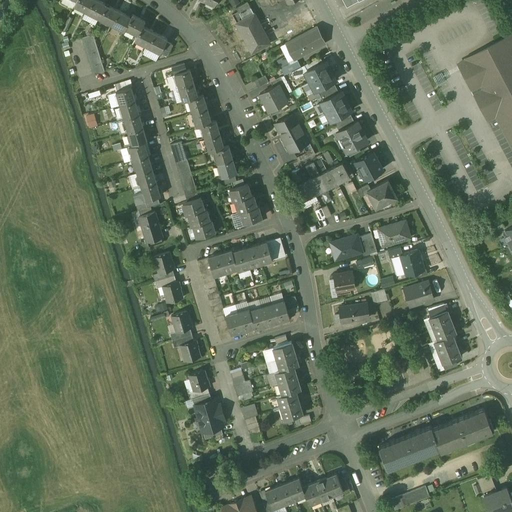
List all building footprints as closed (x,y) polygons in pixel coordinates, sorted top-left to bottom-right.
[(92,0),(76,0),(74,5),(87,11),(92,0)] [(100,0),(92,0),(87,11),(99,18),(106,3),(100,0)] [(248,0),(236,6),(239,11),(239,12),(251,6),(248,0)] [(119,10),(106,3),(99,18),(112,24),(119,10)] [(251,6),(239,12),(239,11),(233,14),(237,22),(255,13),(251,6)] [(131,16),(119,10),(112,24),(124,30),(126,28),(125,28),(131,16)] [(145,20),(133,13),(131,16),(125,28),(126,28),(138,34),(142,25),(143,25),(145,20)] [(255,13),(237,22),(252,51),(270,42),(255,13)] [(143,25),(142,25),(138,34),(135,39),(148,46),(155,32),(143,25)] [(317,26),(286,42),(294,58),(325,42),(317,26)] [(168,38),(155,32),(148,46),(160,52),(166,41),(168,38)] [(93,34),(82,37),(84,43),(95,40),(93,34)] [(511,36),(511,34),(465,58),(470,67),(496,116),(511,146),(511,36)] [(95,40),(84,43),(86,49),(97,46),(95,40)] [(166,41),(160,52),(167,56),(173,45),(166,41)] [(97,46),(86,49),(88,56),(99,52),(97,46)] [(99,52),(88,56),(90,62),(101,58),(99,52)] [(320,55),(305,63),(307,69),(323,61),(320,55)] [(101,58),(90,62),(91,68),(103,64),(101,58)] [(307,69),(305,71),(310,80),(331,69),(326,59),(323,61),(307,69)] [(298,60),(290,63),(290,62),(287,63),(291,70),(301,65),(298,60)] [(287,63),(272,71),(275,78),(281,75),(291,70),(287,63)] [(103,64),(91,68),(93,74),(105,71),(103,64)] [(496,116),(470,67),(463,70),(473,89),(472,89),(488,120),(496,116)] [(190,69),(175,73),(179,87),(194,82),(190,69)] [(331,69),(310,80),(315,90),(317,89),(333,80),(336,79),(331,69)] [(265,74),(255,80),(258,87),(269,81),(265,74)] [(275,78),(271,81),(274,86),(279,83),(279,84),(284,81),(281,75),(275,78)] [(333,80),(317,89),(320,94),(336,86),(333,80)] [(194,82),(179,87),(183,101),(188,99),(198,96),(194,82)] [(274,86),(260,93),(269,110),(279,104),(288,100),(279,84),(279,83),(274,86)] [(131,86),(116,91),(120,104),(135,100),(131,86)] [(336,86),(320,94),(323,99),(339,91),(336,86)] [(323,99),(320,101),(326,110),(347,99),(342,89),(339,91),(323,99)] [(203,94),(198,96),(188,99),(192,112),(207,108),(203,94)] [(347,99),(326,110),(331,120),(349,110),(352,109),(347,99)] [(135,100),(120,104),(124,118),(139,113),(135,100)] [(279,104),(269,110),(272,115),(282,110),(279,104)] [(207,108),(192,112),(196,126),(201,124),(211,121),(212,121),(207,108)] [(349,110),(333,119),(336,124),(352,116),(349,110)] [(88,128),(97,125),(93,113),(84,115),(88,128)] [(139,113),(124,118),(128,131),(143,127),(139,113)] [(309,141),(294,113),(275,123),(290,151),(293,150),(304,144),(309,141)] [(352,116),(336,124),(339,129),(355,121),(352,116)] [(216,119),(212,121),(211,121),(201,124),(205,138),(220,133),(216,119)] [(339,129),(336,131),(341,140),(365,128),(363,124),(361,126),(357,120),(355,121),(339,129)] [(143,127),(128,131),(132,145),(145,141),(148,140),(143,127)] [(365,128),(341,140),(346,150),(347,150),(358,144),(368,139),(363,131),(366,129),(365,128)] [(220,133),(205,138),(209,151),(214,150),(224,146),(220,133)] [(182,140),(170,143),(172,149),(183,146),(182,140)] [(145,141),(132,145),(129,145),(133,159),(149,154),(145,141)] [(307,150),(304,144),(293,150),(299,160),(316,153),(312,147),(307,150)] [(358,144),(347,150),(350,155),(361,150),(358,144)] [(229,145),(224,146),(214,150),(218,163),(233,158),(229,145)] [(183,146),(172,149),(174,155),(185,152),(183,146)] [(328,150),(324,152),(329,162),(333,160),(328,150)] [(373,150),(355,160),(360,169),(378,159),(373,150)] [(185,152),(174,155),(175,161),(187,157),(185,152)] [(149,154),(133,159),(137,172),(153,168),(149,154)] [(187,157),(175,161),(177,166),(189,163),(187,157)] [(331,166),(326,169),(321,159),(320,157),(315,160),(314,160),(327,187),(338,181),(331,166)] [(233,158),(218,163),(222,177),(234,173),(237,172),(233,158)] [(378,159),(360,169),(365,178),(383,168),(378,159)] [(327,187),(314,160),(306,164),(312,176),(308,178),(315,192),(327,187)] [(340,162),(331,166),(338,181),(350,175),(344,163),(340,162)] [(189,163),(177,166),(179,172),(190,169),(189,163)] [(300,167),(292,170),(295,180),(303,177),(300,167)] [(153,168),(137,172),(141,186),(157,181),(153,168)] [(190,169),(179,172),(181,178),(192,175),(190,169)] [(234,173),(223,176),(225,183),(231,182),(236,180),(234,173)] [(192,175),(181,178),(182,184),(194,180),(192,175)] [(243,178),(237,180),(236,180),(231,182),(233,187),(245,184),(243,178)] [(308,178),(297,184),(302,199),(315,192),(308,178)] [(371,188),(368,189),(369,192),(365,194),(368,199),(371,197),(375,204),(376,206),(382,203),(384,206),(392,202),(390,199),(397,196),(388,179),(371,188)] [(194,180),(182,184),(184,189),(196,186),(194,180)] [(344,183),(348,192),(355,188),(351,180),(344,183)] [(157,181),(141,186),(145,200),(158,196),(161,195),(157,181)] [(367,183),(357,188),(361,196),(365,194),(369,192),(368,189),(371,188),(368,182),(367,183)] [(233,187),(230,188),(233,200),(235,200),(251,195),(251,194),(248,183),(245,184),(233,187)] [(196,186),(184,189),(186,195),(197,192),(196,186)] [(197,192),(186,195),(187,201),(199,197),(197,192)] [(251,195),(235,200),(239,211),(240,211),(257,206),(257,205),(253,194),(251,194),(251,195)] [(158,196),(145,200),(147,207),(151,206),(160,203),(158,196)] [(187,201),(183,202),(187,214),(189,214),(188,213),(205,209),(205,208),(201,197),(187,201)] [(327,204),(322,207),(327,217),(332,214),(327,204)] [(257,206),(240,211),(244,222),(262,217),(258,205),(257,205),(257,206)] [(147,207),(139,209),(141,215),(152,211),(151,206),(147,207)] [(205,209),(188,213),(189,214),(192,225),(193,225),(210,220),(210,219),(207,208),(205,208),(205,209)] [(141,215),(139,215),(148,245),(164,240),(155,211),(152,211),(141,215)] [(210,220),(193,225),(197,236),(214,231),(212,219),(210,219),(210,220)] [(405,219),(378,227),(383,244),(410,236),(405,219)] [(372,232),(365,234),(370,252),(377,250),(372,232)] [(358,233),(330,241),(336,258),(362,250),(363,250),(359,236),(358,233)] [(370,252),(365,234),(359,236),(363,250),(362,250),(364,254),(370,252)] [(280,237),(267,241),(271,256),(284,252),(280,237)] [(267,241),(255,245),(261,263),(272,259),(271,256),(267,241)] [(255,245),(244,248),(249,266),(261,263),(255,245)] [(233,251),(232,251),(237,268),(238,270),(249,266),(244,248),(233,251)] [(232,249),(220,253),(226,271),(237,268),(232,251),(233,251),(232,249)] [(418,249),(401,254),(406,274),(414,272),(424,269),(418,249)] [(170,251),(154,256),(159,272),(173,268),(175,268),(170,251)] [(220,253),(209,257),(210,262),(212,268),(214,274),(214,275),(226,271),(220,253)] [(209,257),(198,260),(199,266),(210,262),(209,257)] [(371,257),(355,260),(356,267),(372,264),(371,257)] [(210,262),(199,266),(201,271),(212,268),(210,262)] [(173,268),(159,272),(153,274),(155,280),(175,275),(173,268)] [(212,268),(201,271),(203,277),(214,274),(212,268)] [(424,269),(414,272),(416,277),(428,274),(426,268),(424,269)] [(353,269),(334,272),(335,281),(331,282),(333,295),(351,292),(350,287),(355,287),(353,269)] [(214,274),(203,277),(204,283),(215,279),(214,275),(214,274)] [(175,275),(155,280),(157,287),(163,285),(176,281),(175,275)] [(215,279),(204,283),(206,288),(217,285),(215,279)] [(176,281),(163,285),(168,302),(183,297),(178,280),(176,281)] [(429,280),(405,287),(410,305),(434,298),(429,280)] [(217,285),(206,288),(208,294),(219,291),(217,285)] [(384,287),(371,291),(375,303),(388,300),(384,287)] [(219,291),(208,294),(209,300),(220,296),(219,291)] [(220,296),(209,300),(211,305),(222,302),(220,296)] [(285,299),(273,303),(278,321),(290,318),(285,299)] [(153,303),(155,312),(149,314),(150,319),(168,315),(165,301),(153,303)] [(222,302),(211,305),(213,311),(224,308),(222,302)] [(367,302),(339,306),(340,313),(335,314),(336,320),(337,321),(341,320),(341,321),(369,317),(367,302)] [(444,302),(429,307),(431,315),(447,309),(444,302)] [(273,303),(261,306),(267,325),(278,321),(273,303)] [(250,310),(255,326),(255,328),(267,325),(261,306),(250,310)] [(224,308),(213,311),(214,317),(226,313),(224,308)] [(250,308),(238,311),(243,329),(255,326),(250,310),(250,308)] [(431,315),(429,316),(434,327),(452,320),(447,309),(431,315)] [(187,310),(172,315),(176,331),(177,331),(190,327),(192,327),(187,310)] [(238,311),(226,315),(227,319),(229,325),(231,330),(231,333),(243,329),(238,311)] [(226,313),(214,317),(216,322),(227,319),(226,315),(226,313)] [(227,319),(216,322),(218,328),(229,325),(227,319)] [(452,320),(434,327),(438,338),(452,333),(456,332),(452,320)] [(229,325),(218,328),(220,334),(231,330),(229,325)] [(190,327),(177,331),(176,331),(171,332),(173,339),(192,334),(190,327)] [(231,330),(220,334),(221,340),(233,336),(231,333),(231,330)] [(452,333),(438,338),(435,340),(439,351),(457,344),(452,333)] [(192,334),(173,339),(175,346),(180,344),(194,340),(192,334)] [(286,335),(275,338),(277,343),(288,340),(286,335)] [(194,340),(180,344),(185,360),(201,356),(196,339),(194,340)] [(292,341),(273,346),(277,358),(295,353),(292,341)] [(457,344),(439,351),(443,362),(455,358),(461,356),(457,344)] [(295,353),(277,358),(280,369),(280,370),(294,366),(299,364),(295,353)] [(455,358),(443,362),(445,368),(457,364),(455,358)] [(421,360),(416,362),(420,372),(425,370),(421,360)] [(416,362),(411,364),(415,374),(420,372),(416,362)] [(415,374),(411,364),(406,366),(409,376),(415,374)] [(294,366),(280,370),(280,369),(276,371),(279,382),(297,377),(294,366)] [(406,366),(400,368),(404,378),(409,376),(406,366)] [(400,368),(395,370),(399,380),(404,378),(400,368)] [(205,369),(189,374),(194,390),(208,386),(210,386),(205,369)] [(242,369),(231,372),(232,378),(244,374),(242,369)] [(395,370),(390,372),(394,382),(399,380),(395,370)] [(394,382),(390,372),(385,374),(389,384),(394,382)] [(297,377),(279,382),(282,394),(283,394),(296,390),(301,389),(297,377)] [(208,386),(194,390),(188,391),(190,399),(193,398),(210,392),(208,386)] [(296,390),(283,394),(282,394),(278,395),(281,407),(299,401),(296,390)] [(252,391),(238,395),(239,401),(254,396),(252,391)] [(210,392),(193,398),(195,404),(212,399),(210,392)] [(212,399),(195,404),(195,405),(199,418),(220,412),(216,398),(212,399)] [(299,401),(281,407),(285,419),(303,413),(299,401)] [(256,408),(243,412),(245,418),(258,414),(256,408)] [(484,408),(432,428),(440,447),(441,450),(449,447),(448,445),(458,441),(459,443),(467,440),(467,439),(474,436),(475,437),(493,430),(492,430),(488,421),(489,420),(484,408)] [(220,412),(199,418),(203,431),(204,431),(221,426),(224,425),(220,412)] [(310,414),(299,418),(300,423),(311,420),(310,414)] [(256,415),(245,419),(246,424),(257,421),(256,415)] [(257,421),(246,424),(248,430),(259,426),(257,421)] [(431,425),(379,446),(384,458),(385,457),(389,467),(388,467),(388,468),(406,461),(405,459),(413,456),(414,458),(422,454),(421,452),(431,448),(432,450),(440,447),(432,428),(431,425)] [(221,426),(204,431),(206,438),(223,433),(221,426)] [(259,426),(248,430),(250,435),(261,432),(259,426)] [(261,432),(250,435),(252,441),(263,438),(261,432)] [(339,479),(337,472),(325,477),(332,495),(344,490),(339,479)] [(490,473),(477,478),(482,490),(495,485),(490,473)] [(310,503),(299,476),(288,481),(295,498),(306,494),(310,504),(310,503)] [(321,499),(314,481),(303,486),(300,476),(299,476),(310,503),(321,499)] [(325,477),(314,481),(321,499),(332,495),(325,477)] [(351,492),(345,477),(339,479),(344,490),(345,494),(351,492)] [(288,481),(277,485),(284,503),(295,498),(288,481)] [(277,485),(265,490),(268,496),(272,507),(273,507),(284,503),(277,485)] [(426,485),(398,496),(403,507),(430,496),(426,485)] [(511,500),(507,486),(484,495),(490,511),(497,511),(511,506),(511,500)] [(243,498),(239,500),(238,498),(234,499),(235,502),(231,503),(231,502),(230,503),(222,506),(224,511),(258,511),(251,495),(243,498)] [(272,507),(268,496),(262,498),(267,511),(274,511),(273,507),(272,507)] [(398,496),(391,499),(395,509),(403,507),(398,496)] [(351,511),(349,503),(337,508),(339,511),(351,511)]
